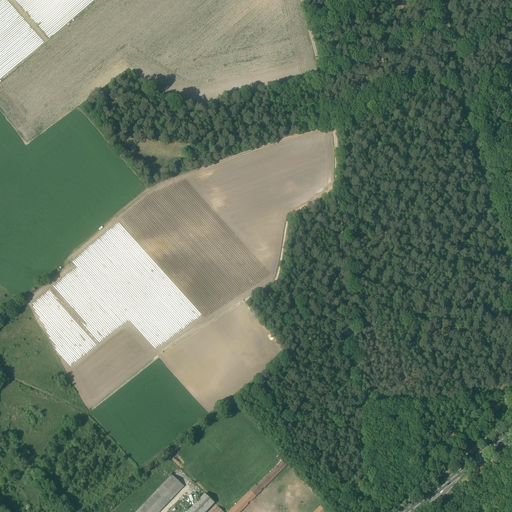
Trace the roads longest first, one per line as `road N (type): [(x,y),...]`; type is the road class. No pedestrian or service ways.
road 1 (track): [(511,393),(368,402),(358,395),(334,123),(303,0)]
road 2 (track): [(334,123),(138,196),(67,255),(41,297)]
road 3 (track): [(352,330),(308,338),(99,511)]
road 4 (primary): [(409,511),(511,431)]
